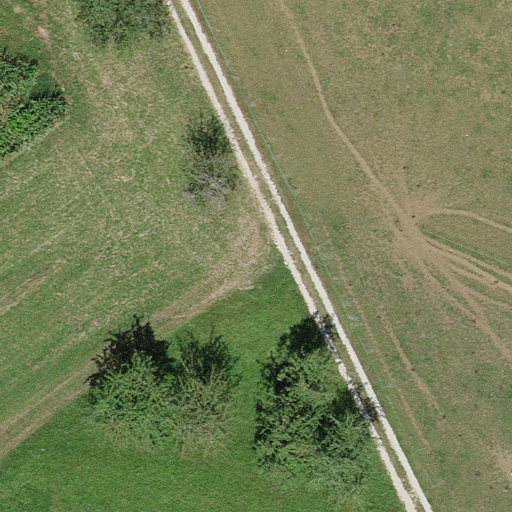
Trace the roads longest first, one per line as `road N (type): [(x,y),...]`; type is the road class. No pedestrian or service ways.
road 1 (track): [(262,186),(211,291),(0,448)]
road 2 (track): [(262,186),(434,511)]
road 3 (track): [(182,0),(262,186)]
